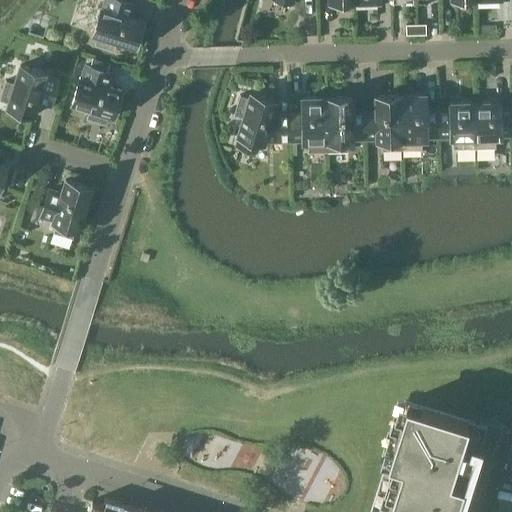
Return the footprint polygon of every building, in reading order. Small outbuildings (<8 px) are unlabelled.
[(129,16),(133,4),(121,0),(106,0),(104,8),(102,7),(94,33),(98,35),(95,44),(114,50),(117,41),(135,46),(143,20),(129,16)] [(486,34),(485,19),(477,19),(477,34),(486,34)] [(416,34),(416,24),(406,24),(406,34),(416,34)] [(426,24),(416,24),(416,34),(426,34),(426,24)] [(50,105),(58,79),(46,75),(47,73),(21,65),(15,83),(5,80),(0,97),(0,99),(9,102),(8,107),(34,115),(38,101),(50,105)] [(87,118),(106,123),(109,114),(114,115),(122,89),(108,85),(112,73),(86,65),(82,77),(80,77),(72,103),(90,108),(87,118)] [(461,69),(453,69),(453,79),(461,78),(461,69)] [(291,140),(290,113),(273,113),(277,101),(251,93),(249,97),(240,95),(234,114),(243,117),(238,135),(240,135),(237,145),(256,151),(259,141),(264,143),(264,141),(291,140)] [(376,111),(364,111),(365,138),(377,138),(377,140),(382,140),(382,150),(402,149),(401,95),(376,96),(376,111)] [(426,95),(401,95),(402,149),(422,149),(422,139),(427,139),(427,137),(439,136),(438,109),(426,109),(426,95)] [(328,151),(327,97),(302,98),(302,112),(290,113),(291,140),(303,140),(303,142),(308,142),(308,152),(328,151)] [(352,97),(327,97),(328,151),(348,151),(348,141),(353,141),(353,138),(365,138),(364,111),(352,111),(352,97)] [(475,102),(476,148),(496,147),(495,137),(500,137),(500,135),(511,134),(511,112),(511,107),(500,108),(500,101),(475,102)] [(456,148),(476,148),(475,102),(450,103),(450,109),(438,109),(439,136),(451,136),(451,138),(456,138),(456,148)] [(49,189),(41,215),(54,219),(53,221),(56,222),(53,232),(73,238),(76,228),(79,229),(92,187),(66,179),(62,193),(49,189)] [(460,511),(487,427),(468,421),(405,401),(370,511),(460,511)] [(122,511),(125,504),(105,497),(103,503),(92,500),(88,511),(122,511)]
